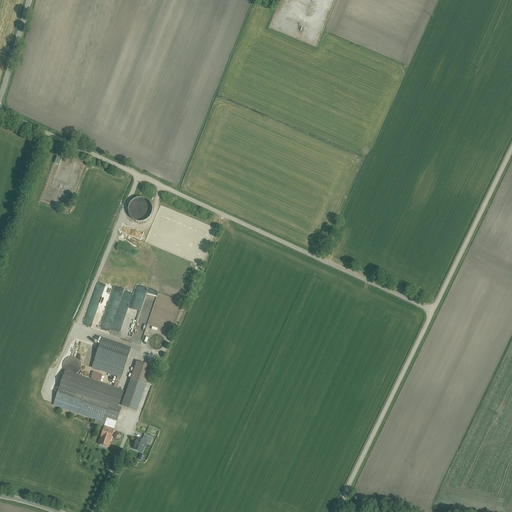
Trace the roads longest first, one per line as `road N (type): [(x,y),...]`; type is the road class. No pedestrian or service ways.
road 1 (unclassified): [(0,108),(433,313)]
road 2 (track): [(50,390),(140,174)]
road 3 (unclassified): [(433,313),(336,511)]
road 4 (unclassified): [(511,150),(433,313)]
